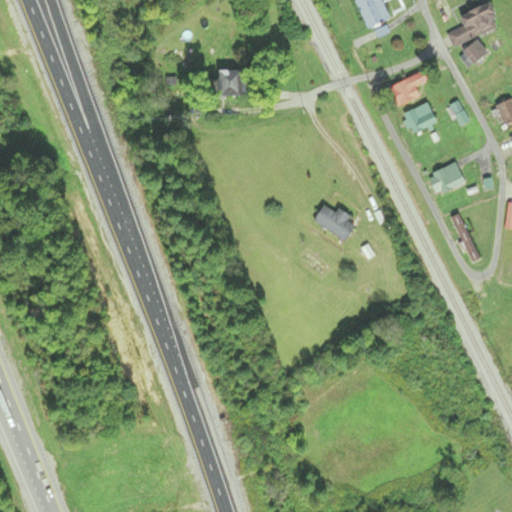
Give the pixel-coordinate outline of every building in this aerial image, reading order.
[(353,0),(366,29),(389,19),(380,0),(353,0)] [(456,18),(461,28),(447,35),(454,49),(497,28),(485,3),(456,18)] [(467,68),(486,56),(477,42),(458,53),(467,68)] [(239,97),(239,71),(216,71),(216,97),(239,97)] [(421,84),(416,75),(388,90),(398,108),(419,97),(414,87),(421,84)] [(511,100),(495,108),(502,123),(511,118),(511,100)] [(435,129),(431,110),(404,115),(407,134),(435,129)] [(430,176),(439,196),(464,184),(454,164),(430,176)] [(344,243),(356,225),(336,211),(334,213),(323,206),(312,221),(344,243)]
